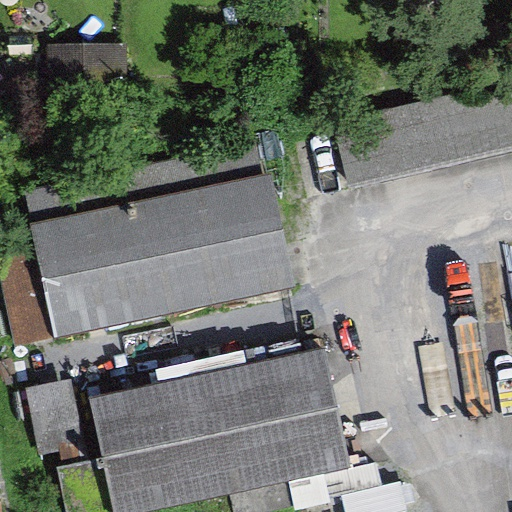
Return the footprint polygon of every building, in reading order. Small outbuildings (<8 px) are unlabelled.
[(59,48),(60,95),(130,95),(129,47),(59,48)] [(397,64),(345,77),(353,109),(405,97),(397,64)] [(511,87),(335,130),(350,192),(511,153),(511,87)] [(269,149),(39,195),(49,244),(14,251),(33,343),(298,289),(269,149)] [(325,355),(96,404),(108,463),(67,472),(75,511),(159,511),(246,494),(249,511),(291,511),(303,510),(297,485),(351,474),(325,355)]
